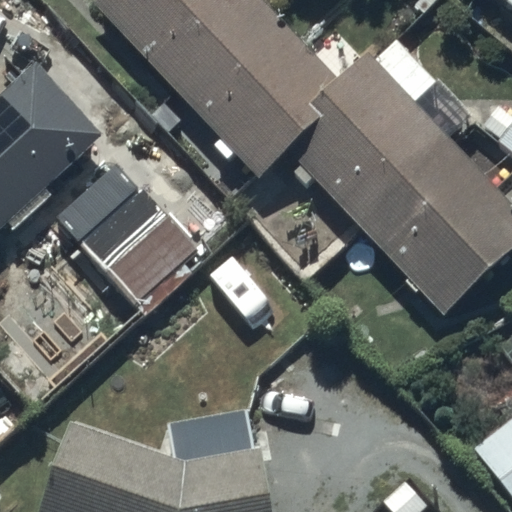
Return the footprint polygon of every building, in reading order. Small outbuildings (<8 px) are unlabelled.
[(340,98),(246,0),(112,0),(91,21),(220,156),(211,164),(225,178),(233,171),(258,197),(287,169),(300,183),(293,191),(304,203),(310,197),(406,297),(400,302),(412,315),(419,309),(445,336),(511,271),(511,222),(448,155),(474,130),(399,51),(372,77),(367,72),(340,98)] [(511,0),(478,0),(511,27),(511,0)] [(0,250),(105,156),(37,81),(0,114),(0,250)] [(500,152),(497,156),(511,168),(511,126),(499,116),(482,137),(500,152)] [(145,198),(78,257),(127,314),(195,254),(145,198)] [(117,317),(74,268),(40,298),(83,346),(117,317)] [(45,511),(269,511),(256,426),(167,439),(173,478),(69,443),(45,511)] [(511,430),(473,460),(511,511),(511,430)]
